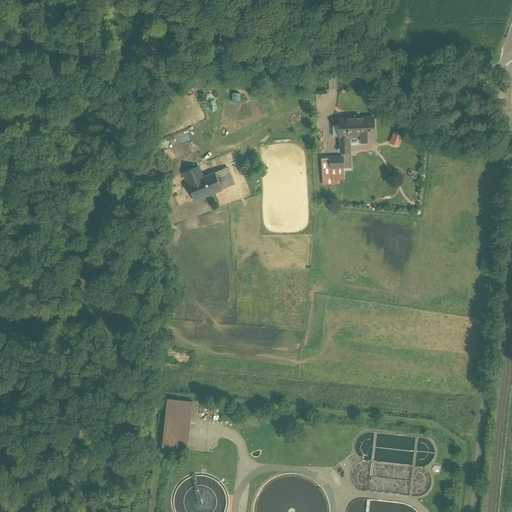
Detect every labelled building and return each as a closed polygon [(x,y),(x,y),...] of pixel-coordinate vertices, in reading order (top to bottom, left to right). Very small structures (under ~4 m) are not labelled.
[(229,106),(218,125),(241,137),(252,118),(229,106)] [(360,120),(348,120),(348,119),(338,120),(339,138),(340,138),(340,154),(350,154),(349,138),(361,137),(361,143),(374,142),(374,137),(374,136),(374,118),(360,119),(360,120)] [(329,158),(330,170),(344,169),(343,157),(329,158)] [(203,178),(198,166),(183,173),(188,185),(187,185),(195,202),(222,190),(215,173),(203,178)] [(192,402),(168,399),(162,448),(187,450),(192,402)]
